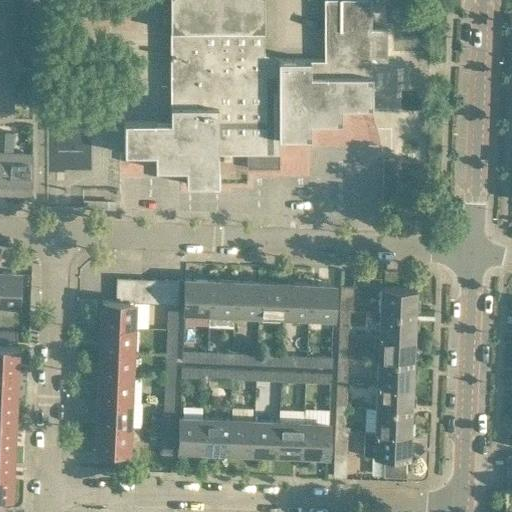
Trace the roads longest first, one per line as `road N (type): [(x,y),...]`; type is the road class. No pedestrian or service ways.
road 1 (residential): [(461,503),(44,486)]
road 2 (residential): [(470,246),(56,231)]
road 3 (tertiary): [(461,503),(470,246)]
road 4 (residential): [(44,486),(56,231)]
road 5 (tertiary): [(470,246),(479,0)]
